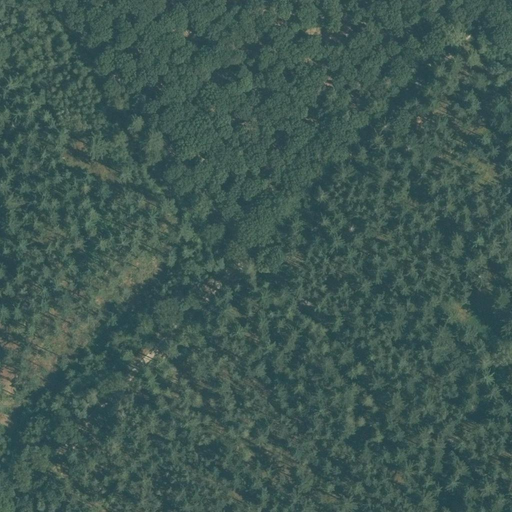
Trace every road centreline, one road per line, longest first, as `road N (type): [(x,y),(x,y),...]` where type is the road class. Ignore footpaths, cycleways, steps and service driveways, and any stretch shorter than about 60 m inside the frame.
road 1 (unclassified): [(511,500),(253,251),(54,0)]
road 2 (track): [(454,39),(0,504)]
